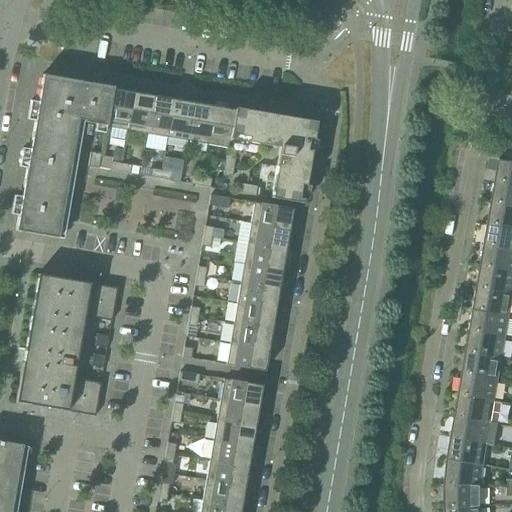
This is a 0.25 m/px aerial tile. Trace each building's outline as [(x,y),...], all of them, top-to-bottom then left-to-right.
[(107,126),(113,89),(114,87),(43,74),(16,231),(63,239),(84,122),(107,126)] [(107,126),(105,136),(126,140),(127,130),(134,92),(113,89),(107,126)] [(154,96),(134,92),(127,130),(148,134),(154,96)] [(174,99),(154,96),(148,134),(168,137),(174,99)] [(194,103),(174,99),(168,137),(188,141),(194,103)] [(214,106),(194,103),(188,141),(208,144),(214,106)] [(235,110),(214,106),(208,144),(229,148),(230,139),(235,110)] [(235,108),(235,110),(230,139),(280,147),(271,198),(302,203),(303,199),(298,198),(300,185),(305,186),(311,150),(306,149),(308,139),(313,140),(316,125),(313,121),(235,108)] [(115,148),(112,160),(121,162),(123,149),(115,148)] [(227,156),(224,176),(233,177),(237,150),(229,149),(227,156)] [(88,166),(99,168),(102,153),(91,151),(88,166)] [(500,159),(496,182),(511,184),(511,161),(501,160),(501,159),(500,159)] [(110,170),(120,172),(122,163),(112,161),(110,170)] [(122,163),(120,172),(130,173),(132,165),(122,163)] [(151,177),(160,178),(162,170),(152,168),(151,177)] [(162,170),(160,178),(171,180),(172,172),(162,170)] [(191,184),(201,185),(202,177),(192,175),(191,184)] [(202,177),(201,185),(211,187),(212,178),(202,177)] [(511,184),(496,182),(492,203),(511,206),(511,184)] [(236,191),(256,195),(257,186),(237,183),(236,191)] [(231,198),(211,195),(209,205),(229,208),(231,198)] [(255,202),(251,223),(289,229),(293,209),(255,202)] [(511,206),(492,203),(489,224),(511,228),(511,206)] [(251,223),(248,243),(286,250),(289,229),(251,223)] [(511,228),(489,224),(485,245),(511,250),(511,228)] [(206,226),(204,235),(220,238),(222,228),(206,226)] [(204,235),(202,246),(219,249),(220,238),(204,235)] [(248,243),(244,263),(282,270),(286,250),(248,243)] [(511,250),(485,245),(481,267),(511,271),(511,250)] [(244,263),(241,283),(279,290),(282,270),(244,263)] [(199,266),(197,276),(206,277),(207,267),(199,266)] [(511,271),(481,267),(478,288),(511,293),(511,271)] [(95,416),(101,383),(75,378),(77,366),(72,365),(73,360),(78,361),(86,317),(112,321),(118,288),(38,274),(25,351),(27,351),(25,363),(23,363),(16,402),(95,416)] [(206,277),(197,276),(195,286),(204,287),(206,277)] [(241,283),(237,303),(275,310),(279,290),(241,283)] [(511,293),(478,288),(474,310),(509,316),(511,299),(511,293)] [(237,303),(234,323),(272,330),(275,310),(237,303)] [(191,306),(190,316),(199,317),(200,307),(191,306)] [(474,310),(470,331),(505,337),(509,316),(474,310)] [(199,317),(190,316),(188,326),(197,328),(199,317)] [(234,323),(230,344),(268,350),(272,330),(234,323)] [(470,331),(466,352),(502,359),(505,337),(470,331)] [(109,336),(97,334),(95,346),(107,348),(109,336)] [(268,350),(230,344),(227,364),(265,371),(268,350)] [(183,357),(191,358),(193,348),(185,347),(183,357)] [(466,352),(463,374),(498,380),(502,359),(466,352)] [(106,356),(94,354),(92,366),(103,368),(106,356)] [(179,382),(198,385),(199,375),(180,371),(179,382)] [(463,374),(459,395),(494,401),(498,380),(463,374)] [(224,379),(221,399),(258,406),(262,385),(224,379)] [(459,395),(455,416),(499,424),(502,402),(494,401),(459,395)] [(221,399),(217,420),(255,426),(258,406),(221,399)] [(175,402),(173,412),(182,414),(184,403),(175,402)] [(182,414),(173,412),(171,422),(180,424),(182,414)] [(495,445),(499,424),(455,416),(452,438),(487,444),(495,445)] [(217,420),(214,440),(252,446),(255,426),(217,420)] [(452,438),(448,459),(483,465),(487,444),(452,438)] [(0,511),(10,511),(16,481),(17,476),(19,463),(20,458),(21,452),(21,451),(22,445),(0,440),(0,511)] [(214,440),(210,460),(248,466),(252,446),(214,440)] [(168,442),(166,452),(175,454),(177,444),(168,442)] [(175,454),(166,452),(165,462),(173,464),(175,454)] [(448,459),(445,484),(481,486),(483,465),(448,459)] [(210,460),(207,480),(245,487),(248,466),(210,460)] [(207,480),(203,500),(241,507),(245,487),(207,480)] [(161,482),(159,493),(168,494),(170,484),(161,482)] [(445,484),(445,508),(481,506),(481,486),(445,484)] [(168,494),(159,493),(158,503),(166,504),(168,494)] [(203,500),(201,511),(240,511),(241,507),(203,500)]
